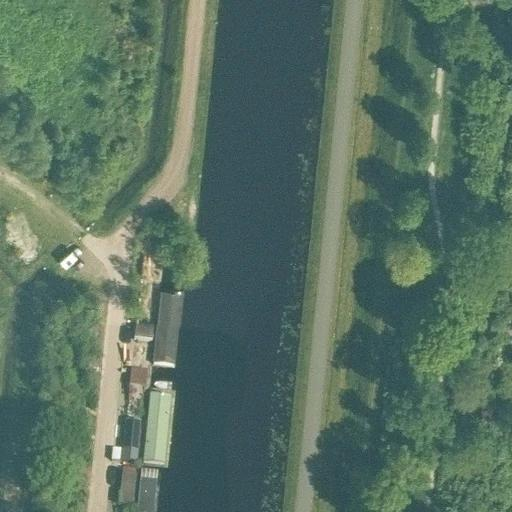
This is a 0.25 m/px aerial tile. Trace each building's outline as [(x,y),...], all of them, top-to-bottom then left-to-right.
[(160,288),(153,372),(174,374),(180,289),(160,288)] [(150,346),(152,330),(135,328),(133,344),(150,346)] [(170,396),(150,395),(145,453),(150,463),(158,464),(166,455),(170,396)] [(122,466),(135,467),(140,426),(126,425),(122,466)] [(134,479),(121,478),(119,497),(131,499),(134,479)] [(141,478),(137,511),(156,511),(160,480),(141,478)]
